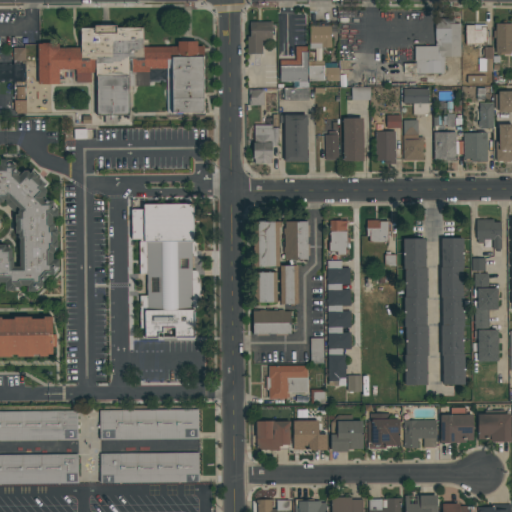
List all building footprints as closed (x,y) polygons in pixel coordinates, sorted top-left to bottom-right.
[(415,47),(415,74),(444,74),(444,58),(460,58),(460,21),(435,21),(435,47),(415,47)] [(272,40),(272,22),(248,22),(249,55),(262,54),(262,40),(272,40)] [(511,23),(494,24),(495,55),(511,54),(511,23)] [(310,49),(331,48),(331,24),(310,25),(310,49)] [(465,44),(486,44),(486,25),(465,25),(465,44)] [(203,43),(177,43),(178,47),(144,48),(143,26),(80,28),(81,48),(59,48),(59,44),(37,44),(39,85),(59,84),(59,70),(75,70),(76,84),(91,84),(90,74),(96,74),(97,115),(129,114),(128,87),(149,86),(148,69),(166,69),(167,114),(205,113),(203,43)] [(279,61),(280,82),(339,81),(339,67),(324,68),(324,61),(308,62),(308,47),(295,47),(295,60),(279,61)] [(492,49),(484,48),(483,62),(492,62),(492,49)] [(370,100),(369,87),(351,88),(351,100),(370,100)] [(403,89),(403,104),(428,104),(428,90),(403,89)] [(264,105),(264,90),(249,90),(249,106),(264,105)] [(511,112),(511,91),(497,92),(498,113),(511,112)] [(14,103),(14,113),(24,113),(24,102),(14,103)] [(478,103),(479,129),(493,129),(492,103),(478,103)] [(307,162),(307,115),(280,115),(280,123),(284,123),(284,162),(307,162)] [(363,119),(343,118),(342,162),(362,162),(363,119)] [(424,161),(423,137),(417,138),(417,120),(402,121),(403,161),(424,161)] [(497,162),(511,161),(511,124),(496,125),(497,162)] [(375,162),(395,162),(395,132),(375,132),(375,162)] [(456,161),(455,132),(434,133),(434,161),(456,161)] [(486,162),(487,133),(463,133),(463,161),(486,162)] [(324,135),(324,161),(338,161),(337,135),(324,135)] [(0,284),(5,285),(5,289),(26,290),(29,292),(36,292),(44,283),(44,286),(59,266),(59,259),(56,259),(57,224),(47,217),(58,217),(58,208),(45,198),(45,183),(26,168),(22,172),(6,159),(0,159),(0,284)] [(195,339),(196,271),(192,271),(192,256),(194,256),(195,205),(143,204),(143,210),(131,210),(131,241),(140,241),(139,274),(147,275),(146,296),(140,296),(140,329),(143,329),(143,338),(195,339)] [(475,221),(476,242),(492,242),(492,250),(501,249),(500,220),(475,221)] [(308,260),(307,221),(283,222),(284,260),(308,260)] [(347,254),(346,221),(329,221),(330,255),(347,254)] [(387,242),(388,221),(367,221),(367,242),(387,242)] [(278,267),(279,222),(258,222),(257,267),(278,267)] [(441,385),(463,385),(463,238),(441,238),(441,385)] [(427,239),(404,239),(404,385),(426,386),(427,239)] [(471,271),(484,272),(484,259),(472,258),(471,271)] [(328,381),(345,381),(344,349),(351,349),(351,333),(342,333),(342,328),(351,328),(350,312),(342,312),(342,306),(350,306),(350,290),(341,290),(341,285),(350,285),(349,268),(341,268),(340,261),(326,261),(328,381)] [(280,305),(298,304),(297,266),(280,266),(280,305)] [(276,272),(257,273),(258,303),(277,303),(276,272)] [(488,288),(488,273),(474,274),(474,289),(488,288)] [(497,362),(497,330),(489,330),(488,311),(497,310),(497,288),(476,289),(477,362),(497,362)] [(252,311),(253,335),(291,334),(290,311),(252,311)] [(53,317),(0,318),(0,357),(54,356),(53,317)] [(307,392),(307,366),(267,366),(267,399),(287,399),(287,393),(307,392)] [(347,391),(361,392),(361,376),(347,376),(347,391)] [(199,438),(198,409),(99,411),(100,441),(199,438)] [(0,441),(77,441),(77,412),(0,412),(0,441)] [(387,414),(368,414),(367,447),(398,448),(399,420),(387,419),(387,414)] [(510,414),(477,415),(478,442),(511,441),(510,414)] [(473,442),(472,415),(441,415),(441,443),(473,442)] [(435,420),(403,421),(404,448),(418,448),(418,439),(422,439),(423,448),(436,448),(435,420)] [(290,422),(256,421),(256,450),(279,450),(279,445),(289,445),(290,422)] [(318,421),(293,421),(293,449),(308,450),(326,450),(327,434),(318,434),(318,421)] [(362,451),(362,421),(336,421),(336,435),(330,435),(330,451),(362,451)] [(198,453),(99,454),(100,484),(199,482),(198,453)] [(78,454),(0,455),(0,484),(78,483),(78,454)] [(404,496),(404,511),(436,511),(436,495),(404,496)] [(362,511),(362,499),(331,498),(331,511),(362,511)] [(368,499),(367,511),(399,511),(399,499),(368,499)] [(289,511),(289,500),(276,501),(276,509),(271,510),(271,500),(257,500),(257,511),(289,511)] [(326,511),(326,501),(295,502),(295,511),(326,511)]
